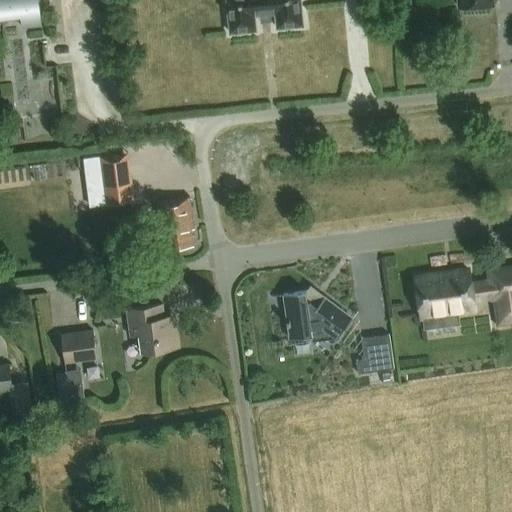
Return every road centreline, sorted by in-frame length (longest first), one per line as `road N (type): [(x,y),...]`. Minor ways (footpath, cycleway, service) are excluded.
road 1 (residential): [(511,90),(211,125),(200,143),(219,263)]
road 2 (residential): [(219,263),(511,222)]
road 3 (residential): [(255,511),(219,263)]
road 4 (residential): [(0,293),(219,263)]
